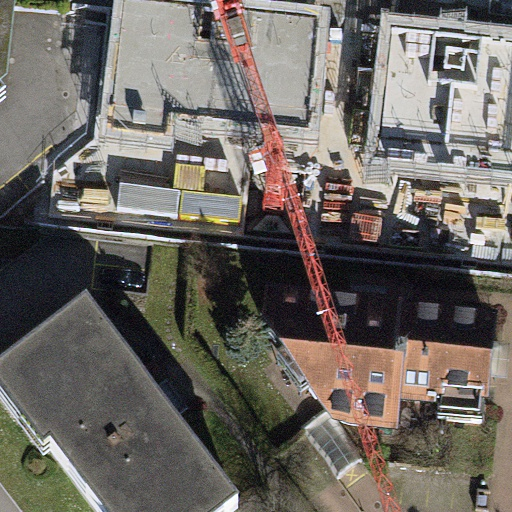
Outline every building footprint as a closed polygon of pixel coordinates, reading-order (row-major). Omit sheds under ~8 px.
[(0,0),(0,114),(15,104),(25,0),(0,0)] [(319,17),(150,0),(123,0),(110,128),(168,133),(171,111),(308,125),(319,17)] [(511,169),(511,39),(393,27),(379,155),(511,169)] [(263,350),(329,435),(392,442),(394,416),(405,317),(268,302),(263,350)] [(87,312),(2,376),(57,446),(50,452),(96,511),(237,511),(240,510),(87,312)] [(495,326),(405,317),(394,416),(484,426),(495,326)]
